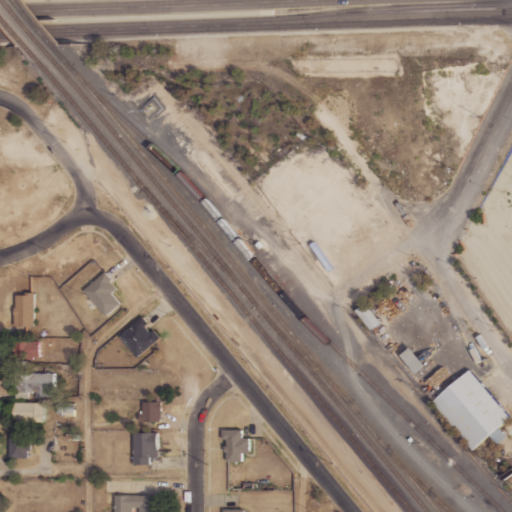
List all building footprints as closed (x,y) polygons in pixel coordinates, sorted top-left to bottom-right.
[(84,289),(106,316),(120,304),(112,293),(116,289),(110,282),(113,280),(106,272),(84,289)] [(16,295),(15,326),(34,326),(35,293),(27,293),(26,295),(16,295)] [(382,322),(372,330),(357,310),(366,303),(382,322)] [(142,316),(118,336),(136,358),(160,338),(153,330),(151,332),(145,326),(148,323),(142,316)] [(21,341),(39,340),(39,356),(21,357),(21,341)] [(409,345),(425,364),(415,372),(398,353),(409,345)] [(473,346),(481,359),(476,362),(468,350),(473,346)] [(435,401),(473,371),(510,418),(472,448),(435,401)] [(16,372),(35,372),(35,373),(55,373),(55,397),(36,397),(36,392),(29,392),(29,398),(16,398),(16,372)] [(143,402),(143,414),(140,414),(140,422),(162,422),(162,402),(143,402)] [(15,403),(44,403),(44,423),(31,423),(31,428),(17,428),(17,426),(15,426),(15,403)] [(57,413),(57,403),(75,403),(75,416),(62,416),(62,413),(57,413)] [(223,429),(243,430),(242,438),(251,438),(250,452),(242,452),(242,461),(227,461),(227,452),(225,452),(225,446),(228,446),(228,439),(223,439),(223,429)] [(9,432),(9,457),(28,457),(28,432),(9,432)] [(133,432),(134,464),(150,464),(150,457),(158,457),(158,432),(133,432)] [(115,511),(115,495),(155,495),(155,511),(139,511),(139,507),(133,507),(133,511),(115,511)]
